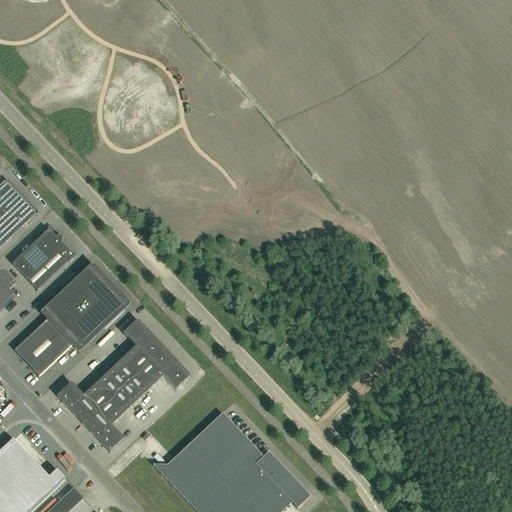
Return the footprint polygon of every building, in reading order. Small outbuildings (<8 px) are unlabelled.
[(5,184),(0,188),(0,250),(36,216),(34,214),(34,215),(29,210),(30,210),(29,209),(29,210),(26,206),(26,205),(25,206),(15,195),(16,195),(15,194),(15,195),(12,191),(12,190),(11,191),(7,186),(5,184)] [(44,235),(43,235),(44,236),(12,265),(37,292),(69,262),(69,263),(70,262),(69,262),(75,256),(72,253),(71,254),(62,244),(62,238),(55,238),(49,231),(44,235)] [(81,353),(128,308),(128,307),(126,309),(89,269),(91,268),(90,267),(42,312),(43,313),(45,311),(51,318),(15,352),(15,353),(15,352),(39,377),(38,377),(39,378),(75,344),(82,350),(80,352),(81,353)] [(0,270),(0,312),(15,298),(9,291),(16,284),(2,269),(0,270)] [(176,391),(183,384),(191,377),(138,321),(123,335),(136,348),(84,397),(71,384),(57,397),(110,453),(124,440),(112,427),(164,378),(176,391)] [(266,511),(284,495),(297,510),(309,499),(309,498),(309,499),(298,488),(300,487),(296,483),(295,484),(268,455),(264,458),(223,414),(190,446),(189,445),(189,446),(160,474),(195,511),(266,511)] [(0,511),(31,511),(65,480),(57,471),(49,479),(13,441),(0,453),(0,511)] [(70,511),(84,500),(74,489),(49,511),(70,511)]
